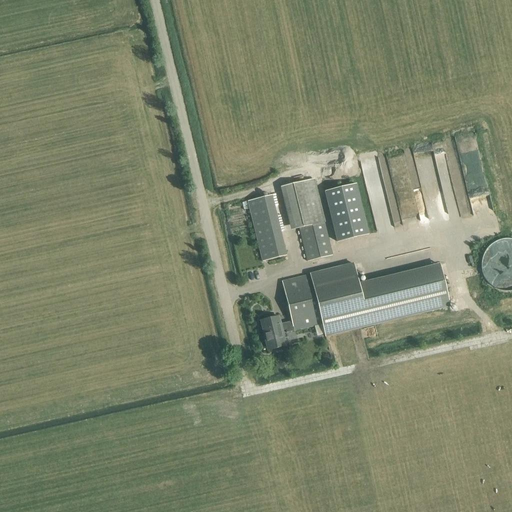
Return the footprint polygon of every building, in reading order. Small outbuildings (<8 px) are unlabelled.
[(300,229),(308,261),(332,255),(314,180),(280,188),(290,231),(300,229)] [(356,184),(325,192),(337,242),(368,234),(356,184)] [(263,262),(272,259),(286,256),(271,196),(248,201),(263,262)] [(354,264),(282,282),(291,321),(294,331),(322,324),(325,337),(450,307),(440,264),(359,283),(354,264)] [(278,316),(261,320),(263,328),(268,350),(278,348),(285,346),(281,332),(281,331),(286,330),(286,333),(290,332),(294,331),(291,321),(280,323),(278,316)]
